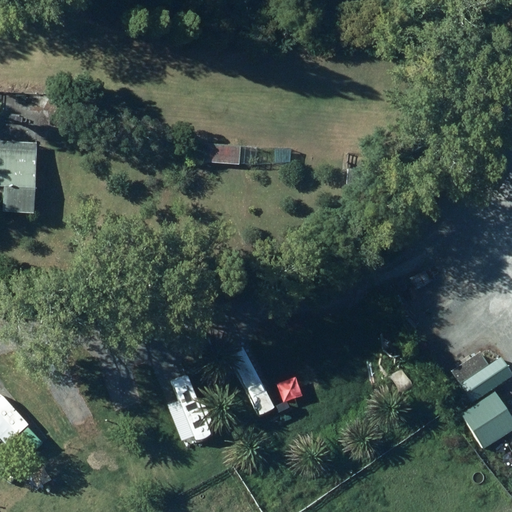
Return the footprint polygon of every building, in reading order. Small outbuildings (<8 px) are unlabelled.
[(38,143),(0,140),(0,187),(3,187),(2,213),(33,215),(38,143)] [(198,141),(197,164),(290,166),(291,143),(198,141)] [(420,223),(456,229),(461,201),(425,195),(420,223)] [(226,311),(226,330),(329,329),(329,310),(226,311)] [(490,348),(452,373),(473,406),(511,381),(490,348)] [(3,386),(0,387),(0,426),(19,416),(3,386)] [(511,412),(502,419),(511,434),(511,412)]
